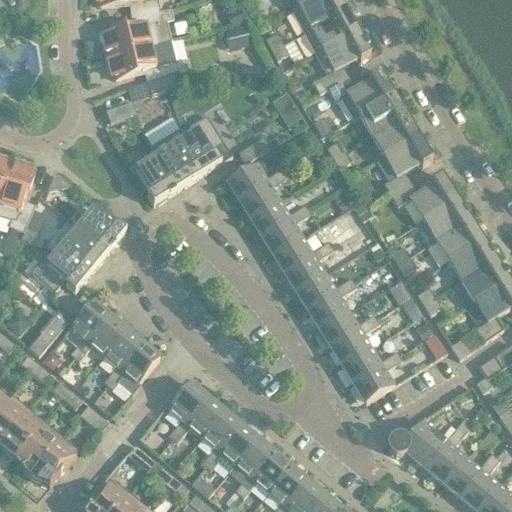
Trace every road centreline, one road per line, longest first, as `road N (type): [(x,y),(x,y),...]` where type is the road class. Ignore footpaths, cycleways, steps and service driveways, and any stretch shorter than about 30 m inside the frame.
road 1 (residential): [(193,346),(139,256),(174,226),(194,237),(252,292),(307,373),(313,397),(306,409)]
road 2 (residential): [(511,218),(382,0)]
road 3 (residential): [(58,511),(193,346)]
road 4 (residential): [(0,134),(37,148),(75,114),(63,49),(65,0)]
road 5 (residential): [(306,409),(261,409),(193,346)]
